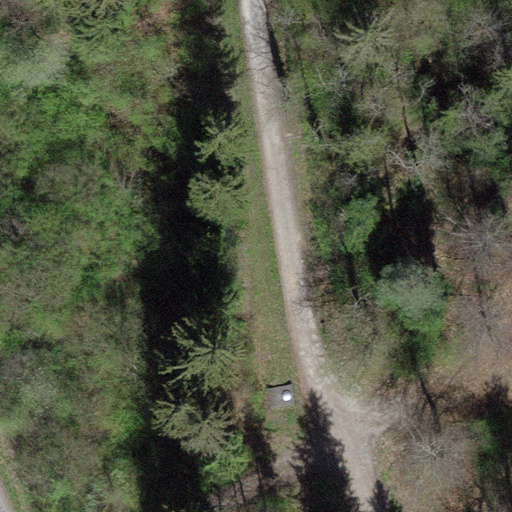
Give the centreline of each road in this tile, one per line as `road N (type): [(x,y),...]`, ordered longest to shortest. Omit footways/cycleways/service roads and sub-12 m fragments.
road 1 (track): [(252,0),(318,391)]
road 2 (track): [(333,438),(418,400),(511,339)]
road 3 (track): [(372,511),(318,391)]
